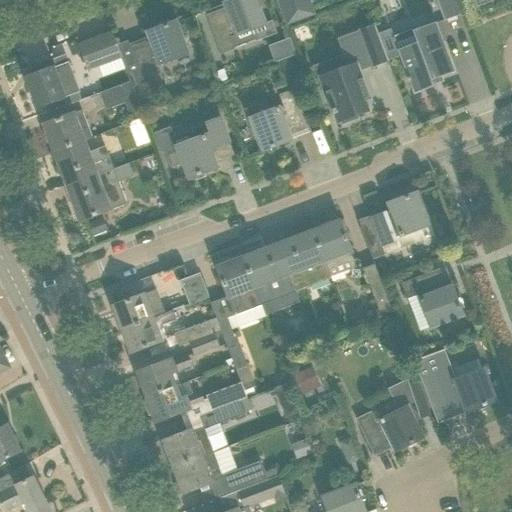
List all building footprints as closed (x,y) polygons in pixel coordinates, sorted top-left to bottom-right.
[(250,30),(264,25),(254,0),(233,0),(224,3),(227,11),(208,18),(221,53),(254,41),(250,30)] [(277,0),(287,25),(314,14),(308,0),(277,0)] [(435,0),(443,22),(460,16),(454,0),(435,0)] [(153,68),(187,55),(175,22),(147,32),(148,34),(117,46),(121,57),(119,58),(129,83),(130,82),(132,87),(157,78),(153,68)] [(440,78),(454,73),(436,23),(412,32),(417,44),(397,51),(407,78),(407,79),(408,83),(409,82),(413,94),(433,87),(430,81),(440,77),(440,78)] [(387,62),(373,26),(359,31),(360,32),(339,40),(346,60),(332,65),(335,72),(318,79),(327,103),(330,103),(332,110),(331,110),(332,115),(334,114),(337,123),(339,122),(341,125),(358,119),(357,116),(367,112),(363,101),(369,98),(358,71),(372,66),(373,67),(387,62)] [(121,57),(117,46),(111,33),(78,45),(87,70),(119,58),(121,57)] [(274,61),(295,54),(289,37),(268,44),(274,61)] [(285,80),(300,74),(294,58),(279,64),(285,80)] [(56,67),(26,78),(37,108),(63,99),(64,98),(79,93),(73,79),(67,63),(56,67)] [(223,69),(215,72),(218,83),(227,79),(223,69)] [(143,118),(132,87),(130,82),(129,83),(99,94),(105,110),(124,104),(131,122),(143,118)] [(287,133),(306,126),(293,91),(279,96),(283,106),(250,119),(262,151),(290,141),(287,133)] [(79,93),(64,98),(66,106),(81,100),(79,93)] [(54,152),(91,137),(81,111),(44,125),(54,152)] [(214,161),(233,154),(220,119),(198,127),(199,131),(190,135),(192,141),(164,151),(170,168),(183,164),(188,179),(217,169),(214,161)] [(83,141),(92,138),(91,137),(54,152),(67,187),(113,169),(105,147),(88,153),(83,141)] [(113,169),(67,187),(80,222),(127,204),(118,183),(113,169)] [(434,240),(430,229),(416,193),(388,204),(391,212),(372,219),(386,255),(415,244),(416,246),(434,240)] [(92,237),(108,231),(103,218),(87,223),(92,237)] [(356,267),(347,241),(340,222),(312,233),(329,279),(331,279),(330,277),(356,267)] [(296,292),(329,279),(312,233),(277,246),(300,305),(296,292)] [(293,307),(300,305),(277,246),(242,259),(260,306),(289,295),(293,307)] [(216,322),(260,306),(242,259),(217,269),(227,298),(210,304),(216,319),(215,319),(216,322)] [(380,316),(392,312),(374,265),(362,270),(380,316)] [(418,279),(401,285),(406,299),(407,299),(417,295),(429,328),(443,323),(462,316),(452,287),(444,290),(437,272),(418,279)] [(188,306),(208,298),(200,274),(180,282),(188,306)] [(173,311),(164,314),(155,290),(130,300),(112,307),(121,331),(173,311)] [(162,326),(177,320),(173,311),(121,331),(130,354),(160,342),(159,341),(167,338),(162,326)] [(220,332),(216,322),(215,319),(174,335),(179,347),(189,344),(220,332)] [(225,345),(223,341),(220,332),(189,344),(194,357),(225,345)] [(317,346),(305,352),(310,362),(322,356),(317,346)] [(0,372),(9,368),(0,349),(0,372)] [(444,350),(414,361),(430,405),(438,403),(441,401),(445,412),(446,412),(446,411),(456,407),(462,405),(464,405),(467,413),(479,408),(494,402),(482,370),(481,370),(479,371),(457,379),(455,380),(444,350)] [(167,374),(189,365),(186,356),(171,362),(171,361),(137,373),(147,398),(172,388),(167,374)] [(299,395),(320,386),(311,366),(291,374),(299,395)] [(419,420),(420,419),(408,382),(407,383),(395,389),(395,390),(391,392),(400,410),(399,410),(400,412),(375,424),(370,414),(357,420),(374,453),(392,444),(395,452),(422,439),(414,421),(419,419),(419,420)] [(240,401),(245,399),(239,384),(206,396),(212,412),(240,402),(240,401)] [(199,391),(177,400),(172,388),(147,398),(148,401),(143,403),(148,416),(153,414),(156,422),(189,409),(189,408),(203,403),(199,391)] [(203,430),(245,414),(240,402),(212,412),(198,417),(203,430)] [(0,462),(20,452),(7,425),(0,428),(0,462)] [(205,436),(202,437),(199,430),(191,433),(191,431),(163,441),(173,468),(212,454),(205,436)] [(306,439),(294,444),(300,458),(311,454),(306,439)] [(356,449),(344,454),(348,465),(360,460),(356,449)] [(214,470),(218,469),(212,454),(173,468),(183,494),(211,484),(211,483),(218,480),(214,470)] [(228,495),(237,492),(267,480),(260,461),(221,476),(228,495)] [(26,511),(50,511),(26,464),(0,476),(0,501),(5,511),(6,511),(22,504),(26,511)] [(287,499),(285,494),(278,476),(267,480),(237,492),(244,510),(272,499),(274,504),(287,499)] [(325,511),(322,511),(364,511),(355,486),(320,499),(325,511)]
